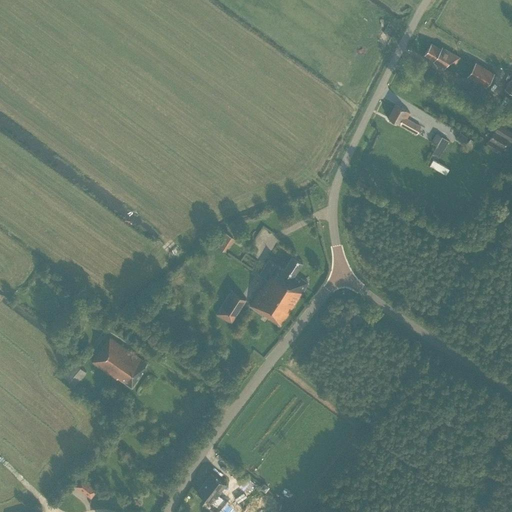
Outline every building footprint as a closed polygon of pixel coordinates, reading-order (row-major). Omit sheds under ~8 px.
[(431,44),(424,54),(436,63),(443,68),(452,54),(445,49),(443,51),(431,44)] [(470,69),(456,61),(451,70),(465,78),(470,69)] [(475,62),(467,76),(486,87),(494,72),(475,62)] [(416,134),(420,126),(407,118),(410,112),(396,104),(388,117),(416,134)] [(511,132),(498,125),(485,146),(499,153),(508,139),(511,141),(511,132)] [(459,132),(455,138),(462,142),(466,137),(459,132)] [(448,140),(435,133),(431,141),(437,144),(432,153),(439,156),(448,140)] [(219,237),(215,244),(225,251),(234,237),(223,231),(222,233),(220,232),(217,236),(219,237)] [(280,325),(308,282),(294,273),(302,261),(293,255),(283,269),(276,264),(269,259),(259,274),(267,279),(250,305),(280,325)] [(231,322),(246,298),(232,289),(217,313),(231,322)] [(142,371),(147,363),(109,337),(92,361),(116,379),(118,377),(132,387),(142,372),(142,371)] [(74,385),(86,372),(74,362),(63,375),(74,385)] [(234,511),(232,510),(234,507),(218,495),(226,484),(211,473),(197,491),(219,508),(215,511),(234,511)] [(77,487),(90,499),(96,493),(83,481),(77,487)] [(260,488),(265,492),(269,487),(264,484),(260,488)] [(67,503),(74,492),(69,488),(61,500),(67,503)]
